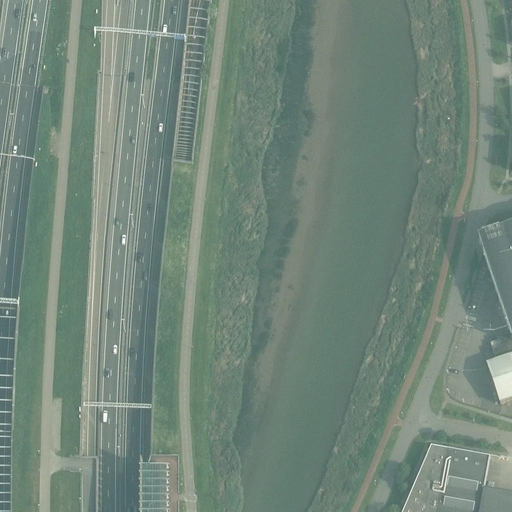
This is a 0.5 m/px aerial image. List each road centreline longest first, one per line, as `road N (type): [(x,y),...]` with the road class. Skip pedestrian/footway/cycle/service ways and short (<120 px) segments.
road 1 (motorway): [(130,511),(133,381),(171,0)]
road 2 (motorway): [(98,511),(142,0)]
road 3 (motorway): [(40,0),(0,355)]
road 4 (unclassified): [(411,420),(479,213)]
road 5 (unclassified): [(479,213),(488,121),(477,0)]
